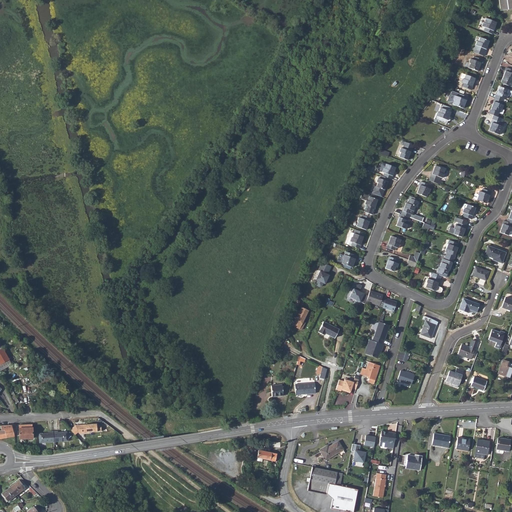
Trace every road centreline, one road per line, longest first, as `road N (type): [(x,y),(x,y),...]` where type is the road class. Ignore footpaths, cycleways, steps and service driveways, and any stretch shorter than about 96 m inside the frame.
road 1 (residential): [(468,131),(451,136),(410,174),(367,260),(372,275),(411,295)]
road 2 (tertiary): [(81,454),(291,422)]
road 3 (residential): [(411,295),(430,304),(453,298),(478,229),(511,172)]
road 4 (residential): [(424,411),(450,340),(484,318),(499,279)]
road 5 (residential): [(379,414),(411,295)]
